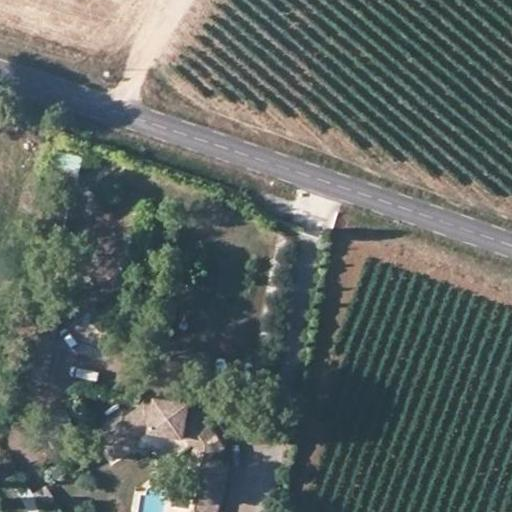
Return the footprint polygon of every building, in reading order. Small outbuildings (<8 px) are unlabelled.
[(78,171),(79,150),(52,150),(51,171),(78,171)] [(61,349),(94,354),(102,310),(69,304),(61,349)] [(62,314),(29,309),(19,375),(52,380),(62,314)] [(113,455),(129,443),(139,436),(136,430),(144,424),(185,431),(191,445),(199,462),(191,511),(214,511),(222,460),(211,444),(215,439),(191,405),(185,405),(186,399),(155,393),(152,399),(147,399),(123,415),(119,409),(94,429),(113,455)] [(139,436),(129,443),(176,455),(191,445),(185,431),(144,424),(136,430),(139,436)] [(63,511),(45,481),(31,490),(44,511),(63,511)]
